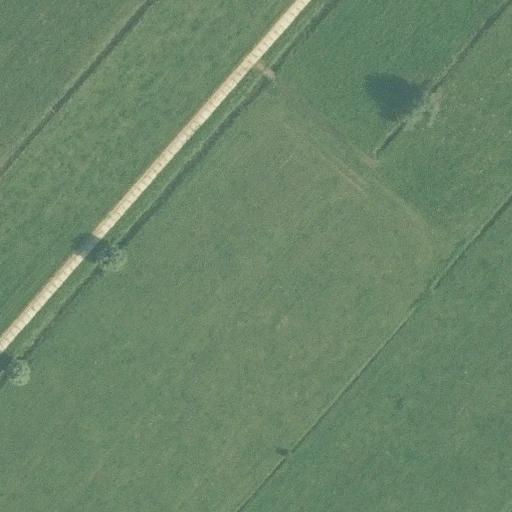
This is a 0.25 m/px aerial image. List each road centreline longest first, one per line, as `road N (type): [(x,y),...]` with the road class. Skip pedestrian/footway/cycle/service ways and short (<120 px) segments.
road 1 (track): [(304,0),(0,347)]
road 2 (track): [(275,511),(511,235)]
